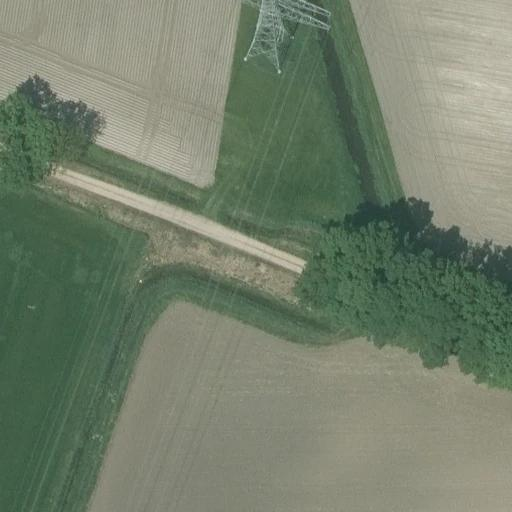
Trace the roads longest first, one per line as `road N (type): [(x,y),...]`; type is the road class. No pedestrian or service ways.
road 1 (track): [(0,153),(428,321)]
road 2 (track): [(428,321),(448,271),(419,253),(402,222),(337,0)]
